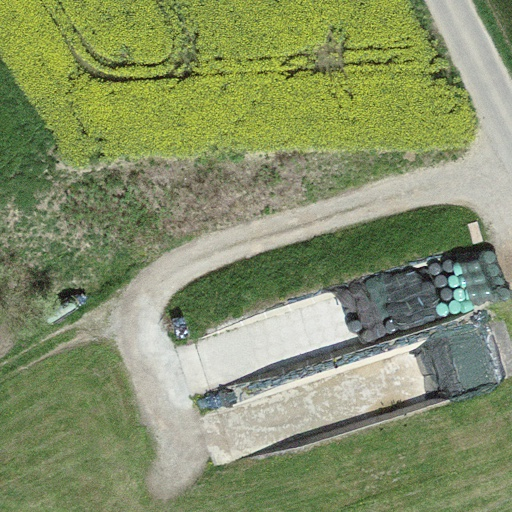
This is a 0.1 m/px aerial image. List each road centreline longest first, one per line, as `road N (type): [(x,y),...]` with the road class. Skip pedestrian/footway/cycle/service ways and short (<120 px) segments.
road 1 (track): [(511,153),(189,266),(151,297),(150,358),(181,459)]
road 2 (track): [(151,297),(0,368)]
road 3 (unclassified): [(511,141),(444,0)]
